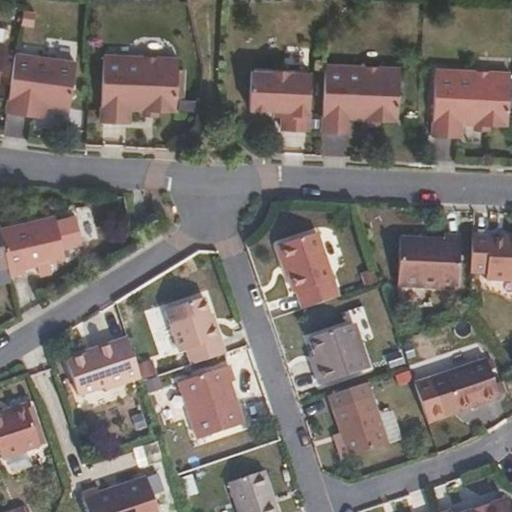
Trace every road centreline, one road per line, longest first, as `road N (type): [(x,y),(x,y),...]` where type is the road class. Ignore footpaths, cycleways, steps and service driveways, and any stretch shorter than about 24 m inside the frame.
road 1 (residential): [(213,178),(317,506)]
road 2 (residential): [(511,190),(213,178)]
road 3 (residential): [(0,355),(181,243),(213,178)]
road 4 (residential): [(213,178),(0,160)]
road 5 (residential): [(317,506),(446,465),(511,432)]
